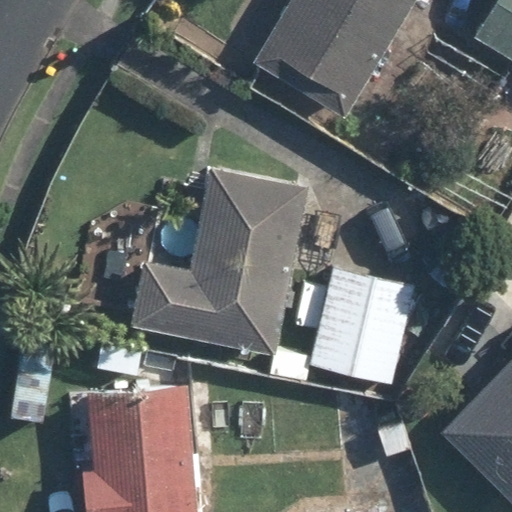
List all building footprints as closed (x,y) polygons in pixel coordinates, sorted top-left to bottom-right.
[(415,0),(287,0),(253,58),(348,114),(415,0)] [(511,0),(491,0),(472,29),(511,55),(511,0)] [(304,183),(209,167),(200,227),(149,219),(132,321),(277,345),(304,183)] [(413,278),(332,261),(312,360),(393,377),(413,278)] [(511,346),(442,414),(511,486),(511,346)] [(190,381),(67,388),(72,468),(94,467),(96,511),(198,511),(195,455),(229,453),(225,379),(190,381)] [(396,386),(351,387),(353,445),(399,443),(396,386)]
